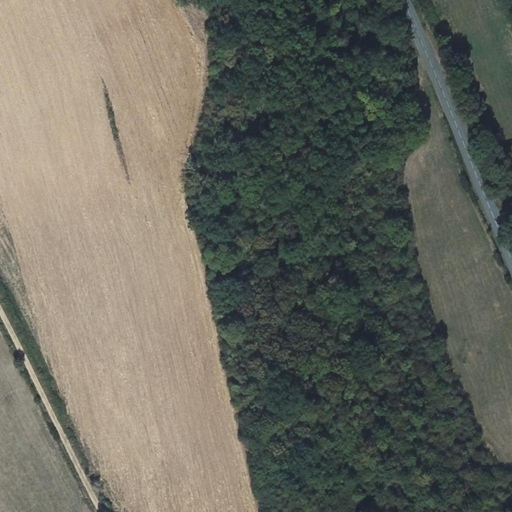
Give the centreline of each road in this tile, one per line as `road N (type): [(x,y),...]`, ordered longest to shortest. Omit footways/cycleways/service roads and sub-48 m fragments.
road 1 (tertiary): [(403,0),(511,260)]
road 2 (track): [(104,511),(0,307)]
